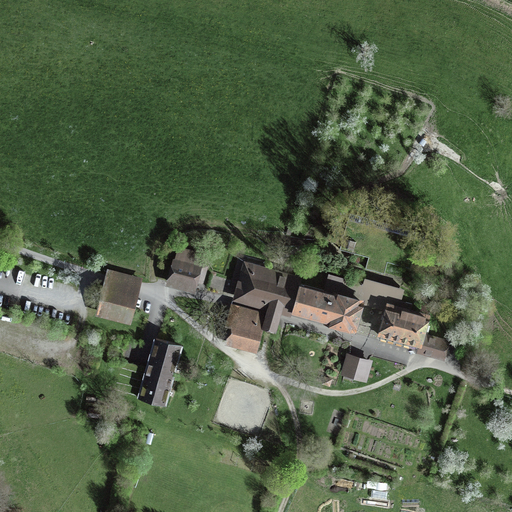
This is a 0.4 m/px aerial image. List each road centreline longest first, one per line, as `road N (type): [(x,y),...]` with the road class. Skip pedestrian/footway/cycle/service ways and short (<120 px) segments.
road 1 (track): [(152,287),(155,245),(169,230),(209,222),(304,242),(334,202),(406,167),(414,153)]
road 2 (track): [(159,288),(216,347),(276,378),(332,394),(369,388),(424,361)]
road 3 (track): [(280,511),(300,439),(276,378)]
